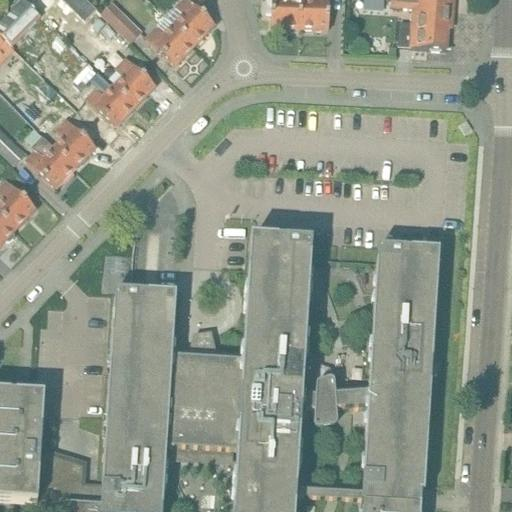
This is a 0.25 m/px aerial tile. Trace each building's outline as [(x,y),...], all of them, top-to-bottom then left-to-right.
[(21,0),(4,18),(0,21),(0,40),(4,44),(8,48),(41,16),(39,14),(25,0),(21,0)] [(25,0),(39,14),(53,0),(63,0),(83,19),(92,9),(83,0),(25,0)] [(174,28),(193,48),(213,28),(185,0),(175,11),(183,19),(174,28)] [(270,30),(299,31),(300,3),(286,2),(286,0),(265,0),(265,16),(271,16),(270,30)] [(314,0),(314,4),(300,3),(299,31),(328,32),(329,0),(314,0)] [(391,0),(391,11),(411,13),(410,15),(410,26),(408,50),(444,53),(446,30),(451,30),(451,29),(452,18),(452,14),(453,0),(391,0)] [(111,6),(101,17),(130,46),(141,35),(111,6)] [(193,48),(174,28),(163,39),(155,31),(145,42),(173,69),(193,48)] [(395,60),(396,50),(388,49),(387,59),(395,60)] [(123,80),(113,90),(133,110),(154,89),(125,62),(115,72),(123,80)] [(88,86),(78,96),(86,103),(93,111),(99,116),(113,130),(123,121),(127,125),(138,114),(133,110),(113,90),(112,92),(97,77),(88,86)] [(54,151),(74,170),(94,150),(66,123),(55,133),(63,141),(54,151)] [(0,134),(0,156),(13,169),(25,157),(0,134)] [(54,192),(74,170),(54,151),(42,139),(32,149),(36,153),(25,164),(54,192)] [(0,217),(14,232),(34,212),(6,184),(0,190),(0,217)] [(0,217),(0,246),(5,242),(7,244),(9,244),(13,240),(13,237),(11,235),(14,232),(0,217)] [(241,365),(236,456),(232,511),(294,511),(300,415),(314,415),(313,423),(314,425),(315,427),(317,428),(332,425),(333,425),(335,424),(336,422),(336,421),(335,413),(366,411),(360,508),(362,508),(361,511),(419,511),(420,497),(423,498),(429,388),(428,388),(414,384),(416,367),(429,365),(431,365),(438,256),(376,252),(375,267),(367,396),(334,398),(333,387),(333,386),(332,384),(330,383),(328,383),(318,386),(317,387),(316,388),(315,390),(314,399),(301,400),(311,248),(249,244),(241,365)] [(132,275),(132,257),(107,257),(106,274),(132,275)] [(161,511),(165,451),(236,456),(241,365),(210,363),(210,361),(209,358),(208,357),(206,355),(205,355),(192,355),(191,356),(190,357),(190,362),(171,361),(175,300),(113,295),(101,488),(68,486),(68,480),(70,479),(71,479),(73,478),(73,476),(74,469),(74,468),(74,466),(73,465),(71,465),(60,462),(57,462),(55,463),(54,465),(54,468),(39,466),(43,400),(0,397),(0,505),(49,509),(48,511),(161,511)]
